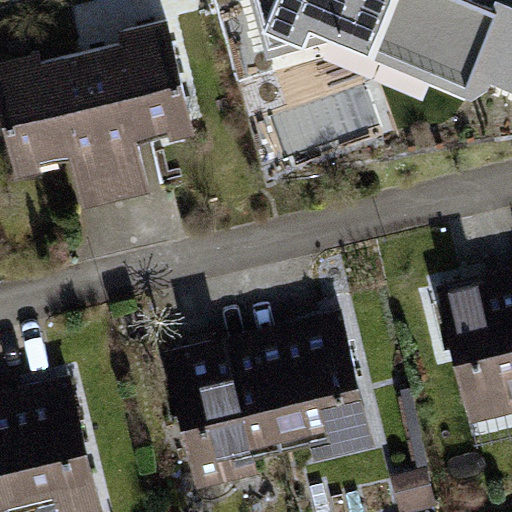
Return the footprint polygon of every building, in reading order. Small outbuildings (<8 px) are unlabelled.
[(468,0),(274,0),(263,28),(302,44),(309,28),(374,55),(377,48),(474,89),(481,73),(511,86),(511,2),(505,0),(497,0),(493,11),(468,0)] [(192,123),(167,18),(121,29),(124,41),(83,51),(116,192),(149,184),(138,136),(192,123)] [(116,192),(83,51),(41,60),(38,50),(0,58),(0,91),(17,165),(72,152),(84,200),(116,192)] [(511,287),(492,292),(488,273),(440,285),(471,418),(511,407),(511,287)] [(373,440),(341,308),(293,320),(298,338),(258,348),(282,446),(311,439),(315,454),(373,440)] [(282,446),(258,348),(219,357),(215,338),(166,350),(198,482),(257,469),(253,453),(282,446)] [(76,511),(101,506),(69,374),(21,385),(25,404),(0,410),(0,470),(10,511),(39,505),(40,511),(76,511)] [(0,511),(6,511),(10,511),(0,470),(0,511)] [(407,474),(412,495),(434,491),(430,470),(407,474)]
